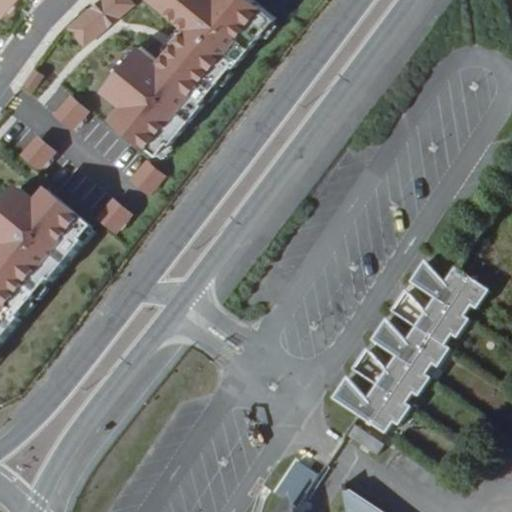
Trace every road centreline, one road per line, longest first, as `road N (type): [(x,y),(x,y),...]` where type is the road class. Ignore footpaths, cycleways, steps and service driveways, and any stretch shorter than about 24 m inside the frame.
road 1 (secondary): [(34,511),(82,434),(409,0)]
road 2 (secondary): [(365,0),(64,389),(0,451)]
